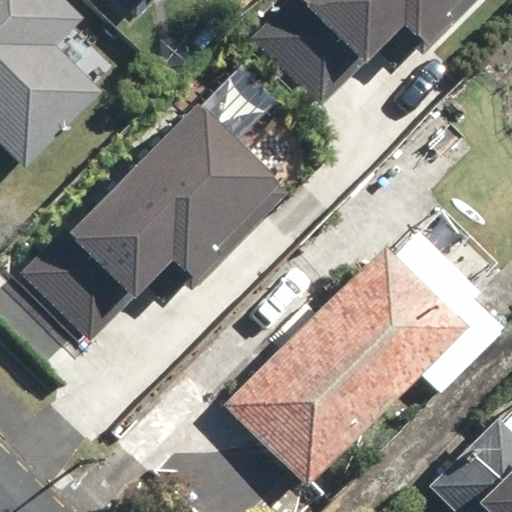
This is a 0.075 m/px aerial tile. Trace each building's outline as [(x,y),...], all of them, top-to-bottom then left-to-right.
[(0,0),(0,147),(24,171),(103,92),(99,85),(113,69),(76,33),(84,25),(58,0),(0,0)] [(160,0),(99,0),(128,31),(160,0)] [(460,0),(288,0),(245,40),(309,111),(402,27),(422,49),(454,20),(447,12),(460,0)] [(88,343),(166,265),(190,289),(223,256),(216,248),(276,186),(191,103),(21,277),(88,343)] [(511,280),(440,208),(387,260),(378,252),(222,406),(305,490),(419,377),(437,394),(511,320),(511,280)] [(511,511),(511,438),(491,417),(423,485),(449,511),(511,511)]
